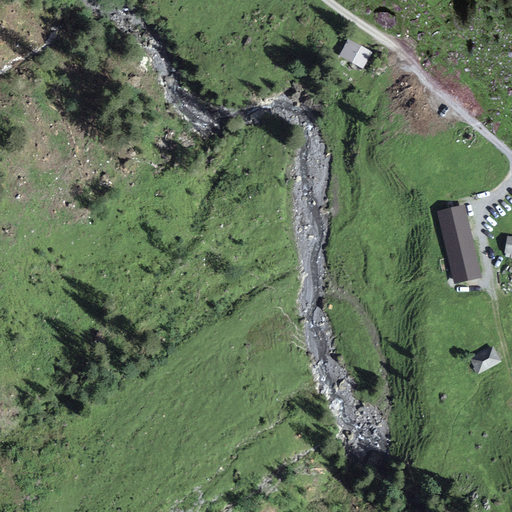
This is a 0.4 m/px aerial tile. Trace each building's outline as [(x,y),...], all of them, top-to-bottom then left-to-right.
[(349,41),(340,58),(362,70),(371,53),(349,41)] [(443,244),(437,246),(446,274),(480,264),(468,226),(440,235),(443,244)] [(499,236),(498,256),(505,256),(505,265),(511,265),(511,229),(509,229),(508,236),(499,236)] [(467,364),(479,380),(502,363),(490,347),(467,364)] [(376,471),(383,456),(362,446),(355,462),(376,471)]
